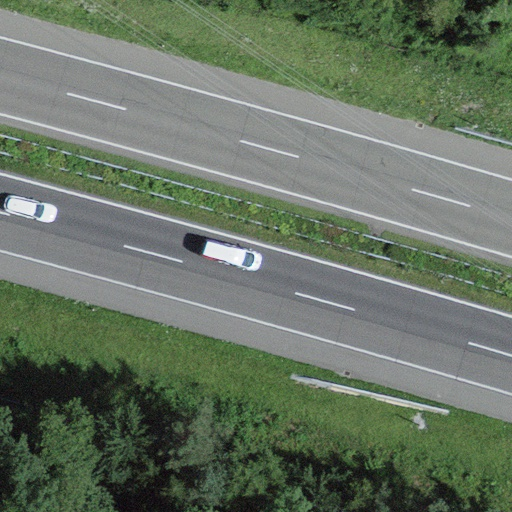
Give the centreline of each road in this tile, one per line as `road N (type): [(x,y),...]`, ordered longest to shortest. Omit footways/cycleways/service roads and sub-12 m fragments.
road 1 (motorway): [(0,212),(511,356)]
road 2 (motorway): [(511,219),(0,76)]
